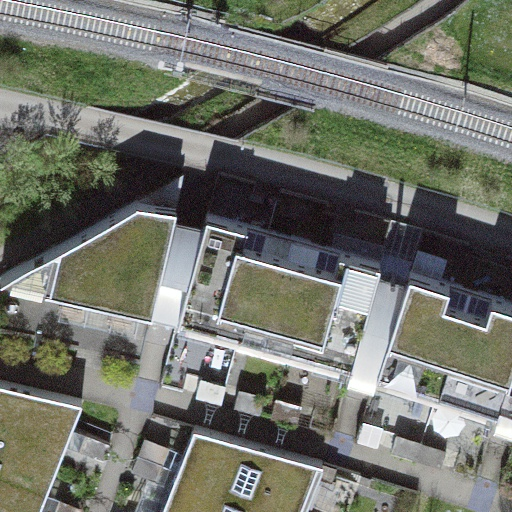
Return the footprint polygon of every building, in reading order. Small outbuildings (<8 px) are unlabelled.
[(136,195),(55,243),(45,286),(152,310),(176,204),(136,195)] [(379,259),(206,211),(177,316),(351,364),(379,259)] [(511,364),(511,300),(409,267),(376,371),(497,410),(511,364)] [(81,398),(0,379),(0,446),(54,468),(81,398)] [(287,511),(301,511),(322,460),(193,425),(176,468),(287,511)] [(0,493),(38,509),(44,492),(54,468),(0,446),(0,493)] [(160,510),(166,511),(287,511),(176,468),(160,510)] [(36,511),(38,509),(0,493),(0,511),(36,511)]
